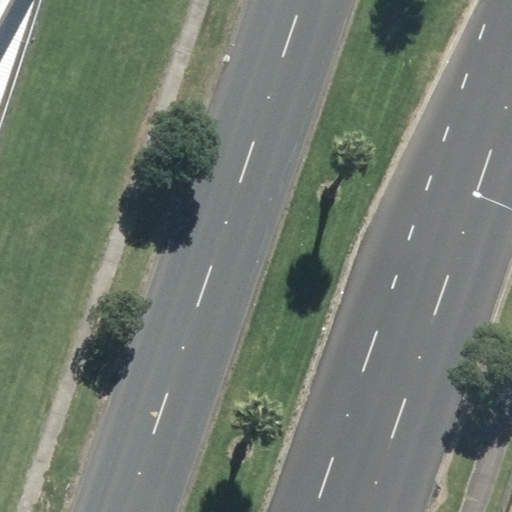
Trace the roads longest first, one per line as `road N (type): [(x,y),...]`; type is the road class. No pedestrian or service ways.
road 1 (primary): [(110,511),(271,0)]
road 2 (primary): [(511,65),(355,511)]
